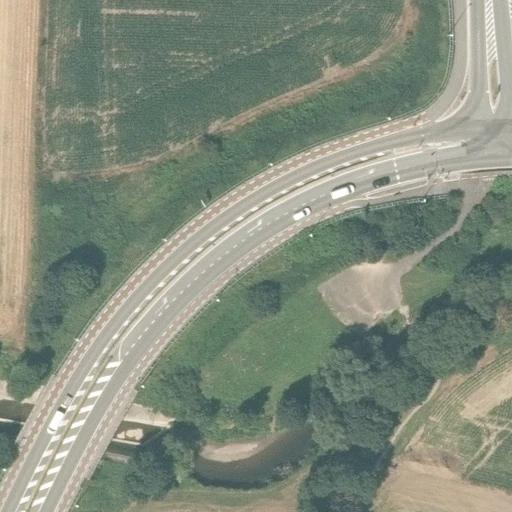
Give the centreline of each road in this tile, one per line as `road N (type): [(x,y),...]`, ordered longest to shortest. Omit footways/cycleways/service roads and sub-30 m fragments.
road 1 (secondary): [(478,126),(377,147),(304,173),(184,251),(94,347),(7,511)]
road 2 (secondary): [(45,511),(127,362),(212,271),(330,199),(430,169),(494,162)]
road 3 (track): [(436,364),(432,392),(348,511)]
road 4 (secondary): [(484,0),(476,25),(478,126)]
road 5 (secondary): [(507,124),(499,26),(489,0)]
